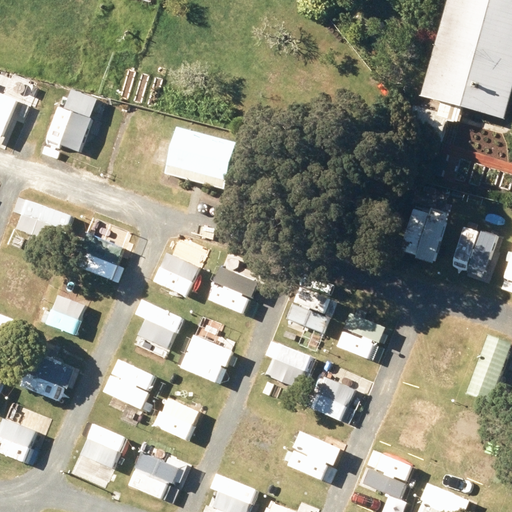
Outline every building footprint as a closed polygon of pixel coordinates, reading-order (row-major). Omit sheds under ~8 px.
[(413,106),(405,135),(440,145),(447,119),(457,122),(460,109),(503,121),(511,89),(511,0),(447,0),(420,98),(440,103),(437,113),(413,106)] [(0,146),(18,101),(1,94),(0,95),(0,146)] [(76,161),(88,126),(55,115),(42,149),(76,161)] [(163,175),(223,189),(226,179),(237,182),(245,151),(233,148),(235,141),(175,127),(163,175)] [(156,145),(123,136),(112,173),(146,182),(156,145)] [(75,217),(27,200),(15,233),(50,245),(55,229),(69,234),(75,217)] [(431,262),(446,217),(416,207),(401,252),(431,262)] [(503,231),(469,219),(453,262),(472,269),(468,278),(484,284),(503,231)] [(128,242),(86,226),(73,260),(114,277),(128,242)] [(196,291),(211,259),(175,243),(160,274),(196,291)] [(266,270),(228,253),(213,287),(251,304),(266,270)] [(45,273),(4,257),(0,266),(0,273),(1,274),(0,275),(0,296),(31,309),(45,273)] [(320,333),(333,298),(302,287),(289,322),(320,333)] [(87,303),(58,293),(46,328),(75,338),(87,303)] [(184,315),(147,296),(140,313),(146,316),(139,331),(169,346),(184,315)] [(377,364),(394,321),(360,307),(343,351),(377,364)] [(21,335),(0,326),(0,362),(8,366),(21,335)] [(465,340),(435,329),(424,361),(454,371),(465,340)] [(488,336),(465,395),(489,404),(511,345),(488,336)] [(222,374),(230,359),(195,342),(180,372),(210,386),(217,372),(222,374)] [(315,359),(279,344),(265,378),(301,393),(315,359)] [(51,402),(64,372),(31,358),(18,388),(51,402)] [(103,396),(142,414),(158,377),(119,360),(103,396)] [(365,399),(323,380),(309,412),(345,428),(353,411),(358,414),(365,399)] [(442,403),(399,386),(385,422),(428,439),(442,403)] [(202,409),(170,394),(154,430),(187,444),(202,409)] [(38,418),(9,406),(0,426),(0,441),(24,451),(38,418)] [(273,452),(285,421),(248,406),(242,421),(251,424),(245,441),(273,452)] [(119,470),(132,439),(89,420),(82,436),(91,440),(84,455),(119,470)] [(499,444),(460,428),(447,460),(481,474),(488,457),(493,458),(499,444)] [(337,449),(301,435),(288,466),(324,481),(337,449)] [(166,507),(181,472),(144,456),(129,490),(166,507)] [(371,473),(364,488),(400,503),(414,470),(383,456),(375,474),(371,473)] [(243,511),(254,488),(221,475),(206,511),(243,511)] [(466,511),(468,507),(430,490),(419,511),(466,511)] [(288,511),(291,504),(276,498),(270,511),(288,511)]
